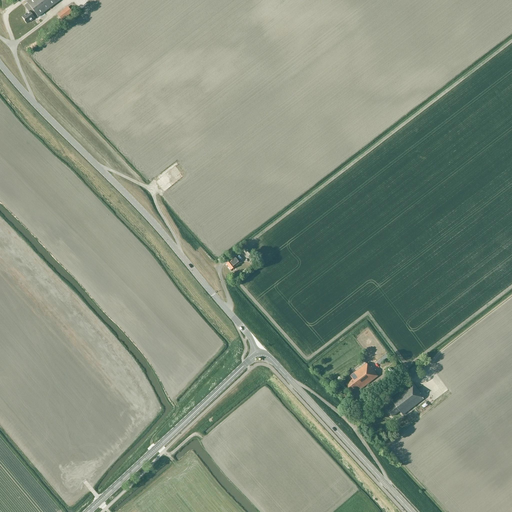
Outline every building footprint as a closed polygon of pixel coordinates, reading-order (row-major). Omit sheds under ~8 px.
[(38,17),(60,0),(59,0),(29,0),(26,2),(27,3),(32,9),(38,17)] [(27,3),(24,5),(29,12),(30,11),(32,9),(27,3)] [(67,6),(57,14),(62,20),(72,12),(67,6)] [(29,12),(22,17),(26,23),(34,17),(30,11),(29,12)] [(253,253),(248,246),(246,244),(241,247),(248,257),(253,253)] [(231,270),(238,264),(240,263),(235,257),(226,264),(231,270)] [(360,389),(378,376),(371,366),(370,367),(367,363),(350,375),(353,379),(346,384),(351,391),(358,386),(360,389)] [(403,415),(424,399),(420,394),(421,393),(413,382),(391,399),(394,403),(387,409),(392,416),(399,411),(403,415)] [(424,399),(419,403),(423,409),(428,405),(424,399)]
